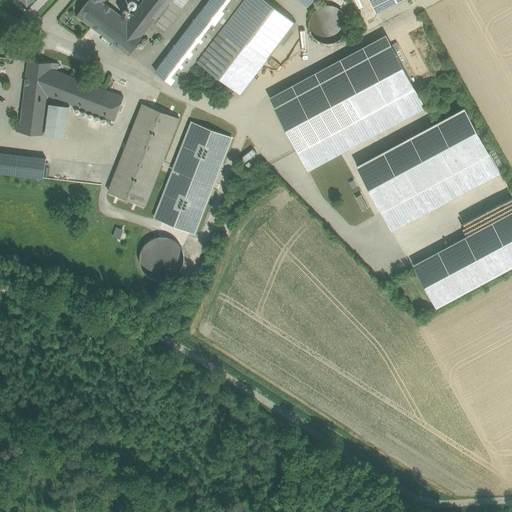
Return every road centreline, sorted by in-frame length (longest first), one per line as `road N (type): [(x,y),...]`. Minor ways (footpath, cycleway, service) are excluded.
road 1 (unclassified): [(0,287),(165,338),(421,500),(511,502)]
road 2 (track): [(431,0),(213,115),(140,71),(0,11)]
